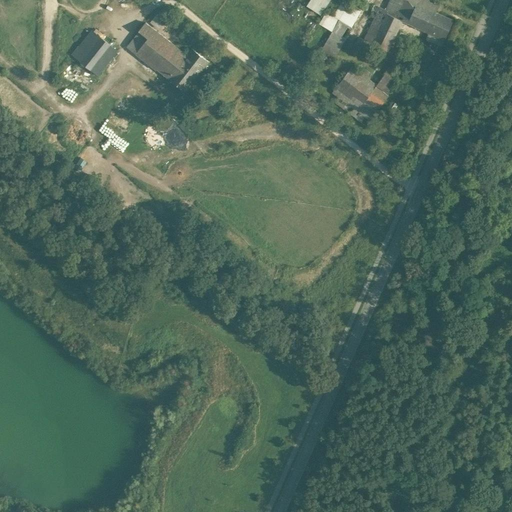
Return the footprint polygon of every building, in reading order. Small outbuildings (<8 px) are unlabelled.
[(308,0),(306,5),(321,13),(328,0),(308,0)] [(335,0),(322,23),(334,29),(339,19),(353,27),(363,9),(347,0),(335,0)] [(440,3),(434,0),(403,0),(396,17),(387,13),(388,10),(374,4),(369,14),(375,17),(364,39),(372,43),(372,44),(387,50),(402,20),(424,29),(432,10),(437,12),(440,3)] [(437,12),(432,10),(424,29),(445,39),(454,19),(437,12)] [(329,36),(343,44),(353,27),(339,19),(334,29),(329,36)] [(187,54),(146,22),(139,31),(148,38),(136,53),(156,70),(157,69),(186,91),(194,80),(177,67),(187,54)] [(93,31),(74,56),(98,75),(117,50),(93,31)] [(139,31),(126,46),(136,53),(148,38),(139,31)] [(329,36),(321,51),(334,59),(343,44),(329,36)] [(359,36),(354,46),(368,52),(372,44),(372,43),(364,39),(359,36)] [(209,61),(192,48),(187,54),(177,67),(194,80),(209,61)] [(377,84),(352,66),(339,83),(364,102),(377,84)] [(5,96),(5,101),(25,102),(25,96),(29,96),(29,93),(14,92),(14,83),(7,83),(8,81),(3,80),(3,96),(5,96)] [(364,102),(339,83),(333,91),(338,95),(334,100),(367,124),(377,111),(364,102)] [(377,84),(364,102),(377,111),(390,93),(377,84)] [(111,121),(129,130),(134,120),(116,111),(111,121)] [(168,114),(159,125),(166,131),(175,119),(168,114)]
